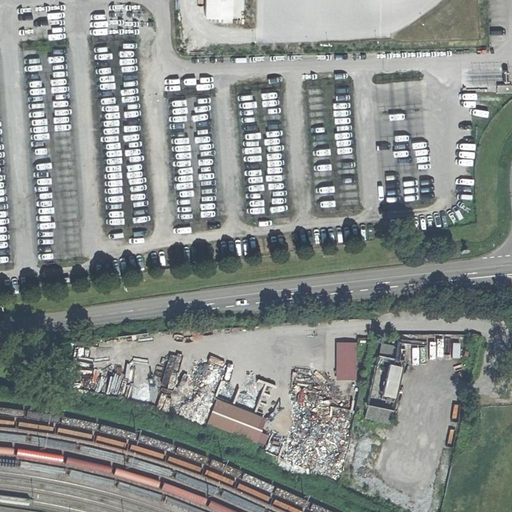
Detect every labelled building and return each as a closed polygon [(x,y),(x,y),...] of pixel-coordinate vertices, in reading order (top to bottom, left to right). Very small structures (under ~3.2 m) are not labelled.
[(511,84),(495,85),(496,92),(511,91),(511,84)] [(353,344),(339,344),(339,378),(335,378),(335,385),(353,385),(353,344)] [(377,357),(402,363),(404,350),(380,345),(377,357)] [(377,357),(376,356),(365,406),(367,407),(367,406),(391,411),(402,363),(377,357)] [(214,401),(205,424),(253,443),(262,420),(214,401)] [(367,406),(367,407),(364,418),(388,423),(391,411),(367,406)] [(318,477),(337,485),(340,471),(324,464),(318,477)]
